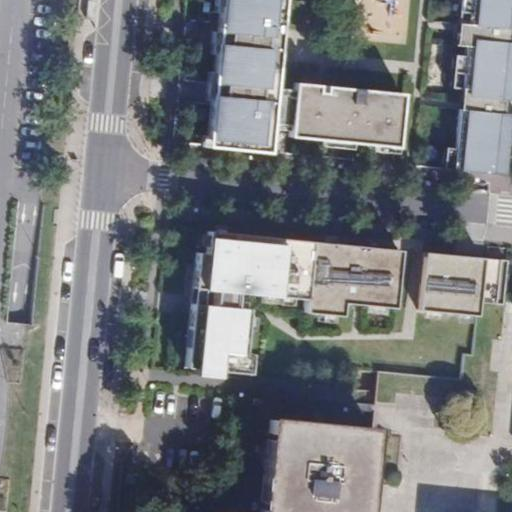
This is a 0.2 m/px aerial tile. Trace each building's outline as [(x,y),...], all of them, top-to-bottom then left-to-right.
[(292,96),(273,94),(282,0),(221,0),(207,142),(268,148),(271,123),(289,125),(288,131),(396,141),(401,87),(324,79),(324,85),(317,85),(318,78),(294,76),(292,96)] [(511,108),(499,107),(500,94),(511,94),(511,85),(510,85),(511,66),(511,0),(456,0),(455,22),(465,23),(464,34),(454,33),(451,71),(461,72),(455,140),(445,139),(443,164),(502,169),(503,151),(511,151),(511,108)] [(396,311),(402,252),(285,240),(284,248),(207,240),(202,289),(218,290),(216,311),(198,310),(193,362),(199,362),(198,376),(217,378),(220,352),(240,354),(244,311),(234,310),(236,295),(304,302),(303,315),(344,320),(346,306),(396,311)] [(483,259),(424,254),(419,313),(478,318),(483,259)] [(460,411),(447,410),(446,424),(459,425),(460,411)] [(272,420),(263,511),(364,511),(372,430),(272,420)]
